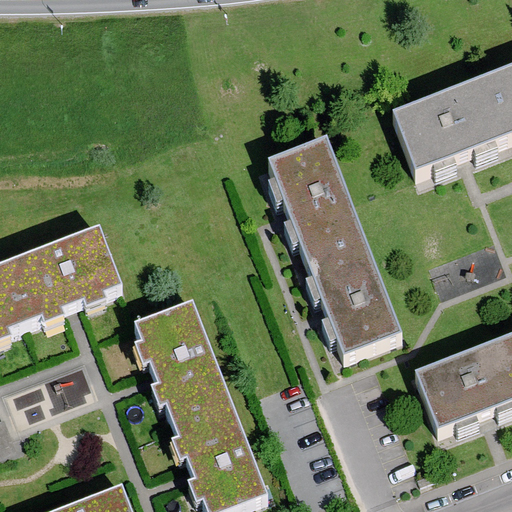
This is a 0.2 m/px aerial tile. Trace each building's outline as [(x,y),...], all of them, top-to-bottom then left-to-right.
[(511,81),(383,130),(404,186),(467,162),(511,145),(511,81)] [(323,155),(256,180),(273,226),(309,324),(328,376),(395,351),(323,155)] [(93,249),(0,283),(0,346),(74,319),(113,304),(93,249)] [(188,316),(121,340),(138,388),(174,485),(183,511),(259,511),(260,511),(188,316)] [(511,350),(408,389),(429,445),(486,424),(511,414),(511,350)]
